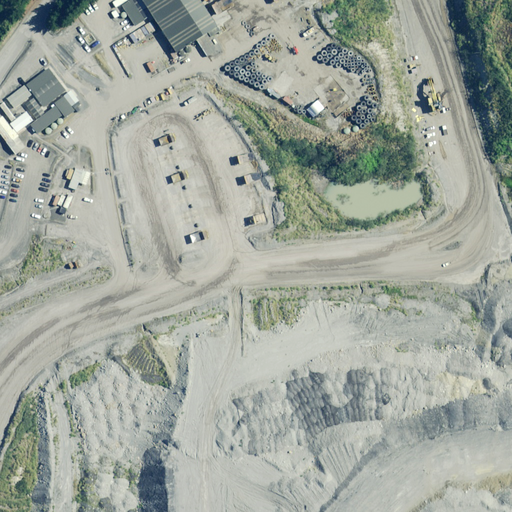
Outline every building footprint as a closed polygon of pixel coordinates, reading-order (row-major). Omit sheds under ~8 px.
[(132,0),(127,0),(120,4),(133,27),(144,20),(132,0)] [(200,0),(141,0),(175,53),(218,26),(200,0)] [(150,34),(144,26),(129,36),(135,44),(150,34)] [(66,89),(48,65),(24,83),(41,107),(66,89)] [(370,76),(366,68),(356,73),(360,81),(370,76)] [(32,98),(24,104),(35,120),(28,125),(35,135),(71,109),(63,98),(42,113),(32,98)] [(194,100),(187,105),(196,118),(203,114),(194,100)] [(64,122),(61,117),(44,131),(47,135),(64,122)] [(159,135),(153,121),(145,124),(151,138),(159,135)] [(350,131),(350,130),(350,129),(350,128),(349,127),(348,126),(346,126),(345,126),(344,126),(343,127),(342,128),(342,130),(342,131),(343,132),(344,133),(345,134),(346,134),(347,134),(349,133),(350,133),(350,131)] [(90,173),(75,168),(68,187),(76,190),(78,182),(86,185),(90,173)] [(145,182),(143,174),(129,179),(131,186),(145,182)] [(150,213),(149,205),(135,206),(135,213),(150,213)]
